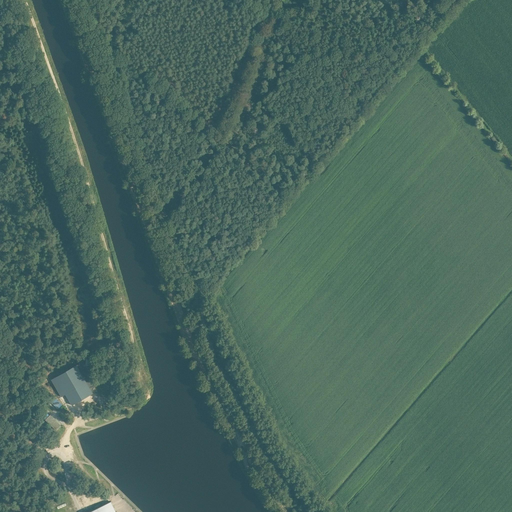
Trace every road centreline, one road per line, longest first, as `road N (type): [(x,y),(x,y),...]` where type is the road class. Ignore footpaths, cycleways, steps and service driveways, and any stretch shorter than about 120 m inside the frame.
road 1 (track): [(61,0),(193,351),(244,452),(287,511)]
road 2 (track): [(22,0),(143,372)]
